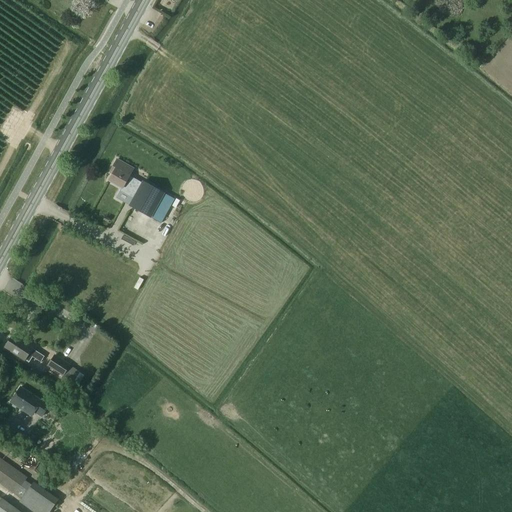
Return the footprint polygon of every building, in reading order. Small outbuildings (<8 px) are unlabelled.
[(108,181),(122,189),(121,191),(134,198),(142,184),(130,177),(134,169),(117,160),(110,172),(112,174),(108,181)] [(163,195),(142,184),(134,198),(131,205),(152,216),(163,195)] [(9,281),(7,296),(23,298),(25,283),(9,281)] [(32,349),(13,336),(5,348),(29,363),(33,358),(41,363),(45,357),(32,349)] [(47,366),(63,377),(71,365),(54,355),(47,366)] [(32,416),(34,412),(42,418),(51,404),(42,399),(41,400),(20,387),(11,403),(32,416)] [(60,399),(54,407),(60,412),(65,404),(60,399)] [(0,458),(0,484),(21,500),(19,502),(32,511),(50,511),(54,507),(57,509),(62,502),(34,482),(28,491),(21,487),(28,478),(0,458)] [(0,511),(20,511),(2,499),(0,501),(0,511)]
